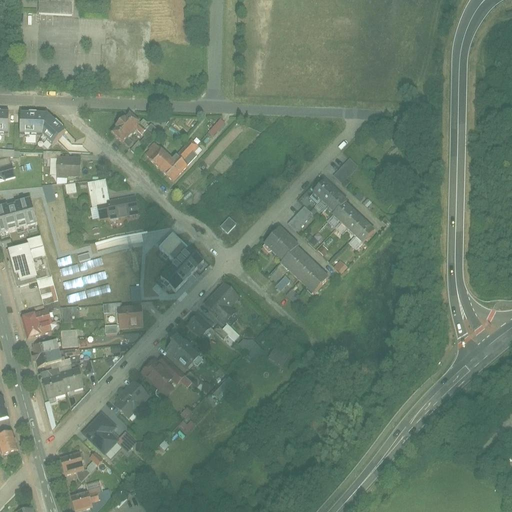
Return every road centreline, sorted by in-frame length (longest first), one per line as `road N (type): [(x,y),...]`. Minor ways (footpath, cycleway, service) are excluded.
road 1 (residential): [(212,108),(366,113),(227,260)]
road 2 (primary): [(457,292),(460,50),(481,3)]
road 3 (residential): [(227,260),(41,458)]
road 4 (residential): [(55,102),(227,260)]
road 5 (tertiary): [(338,511),(485,354)]
road 6 (residential): [(55,102),(212,108)]
road 7 (tertiary): [(41,458),(0,307)]
